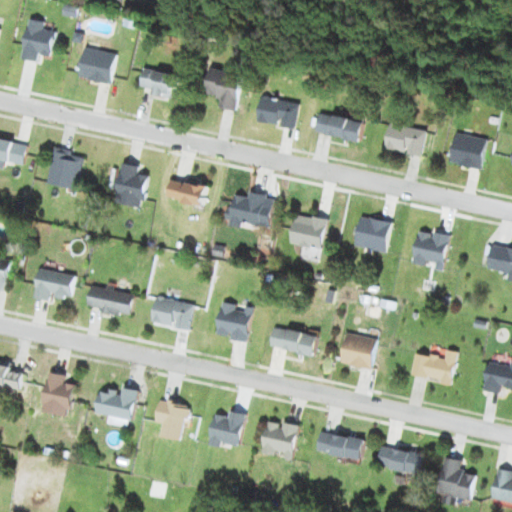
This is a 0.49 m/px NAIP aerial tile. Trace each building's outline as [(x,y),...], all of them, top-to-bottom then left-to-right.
[(64,14),(78,18),(81,7),(67,4),(64,14)] [(25,59),(39,61),(40,54),(53,56),(57,31),(45,29),(46,21),(30,19),(25,59)] [(74,40),(84,43),(86,34),(77,31),(74,40)] [(119,54),(88,46),(80,77),(112,84),(119,54)] [(239,111),(245,73),(212,68),(207,94),(223,97),(221,108),(239,111)] [(178,73),(145,69),(143,87),(155,89),(155,95),(175,97),(178,73)] [(302,104),(264,97),(259,122),(297,128),(302,104)] [(361,141),(365,122),(321,113),(317,132),(361,141)] [(428,132),(390,124),(385,148),(423,156),(428,132)] [(489,139),(457,132),(451,163),(483,169),(489,139)] [(0,158),(25,165),(30,145),(0,137),(0,158)] [(51,184),(69,187),(68,191),(80,192),(85,157),(74,155),(75,150),(56,147),(51,184)] [(118,203),(145,207),(150,174),(140,173),(141,165),(124,163),(118,203)] [(169,198),(206,205),(210,184),(189,180),(188,183),(173,180),(169,198)] [(271,227),(277,200),(269,198),(270,194),(251,191),(250,197),(236,194),(234,208),(230,207),(227,225),(242,228),(243,222),(271,227)] [(324,249),(328,219),(295,214),(291,244),(324,249)] [(393,222),(361,215),(355,246),(387,253),(393,222)] [(433,231),(433,233),(419,230),(413,261),(436,266),(436,269),(445,270),(451,235),(433,231)] [(490,270),(511,274),(511,248),(495,245),(490,270)] [(0,288),(9,290),(14,260),(0,257),(0,288)] [(37,298),(53,300),(54,295),(74,298),(77,274),(41,269),(37,298)] [(90,309),(134,314),(137,292),(93,287),(90,309)] [(154,323),(192,329),(196,303),(158,297),(154,323)] [(250,342),(255,306),(246,305),(246,306),(223,304),(219,334),(230,336),(229,340),(250,342)] [(316,355),(320,335),(275,327),(272,346),(316,355)] [(379,339),(347,332),(340,362),(372,369),(379,339)] [(416,352),(412,374),(442,380),(442,383),(453,385),(459,351),(448,349),(447,357),(416,352)] [(25,374),(12,370),(14,363),(0,360),(0,385),(22,391),(25,374)] [(511,365),(490,362),(485,390),(503,393),(504,387),(511,388),(511,365)] [(44,412),(71,417),(77,384),(66,382),(67,375),(52,372),(44,412)] [(139,390),(123,387),(121,393),(102,390),(98,413),(111,415),(110,423),(132,427),(139,390)] [(184,441),(190,406),(161,400),(157,422),(164,423),(161,436),(184,441)] [(242,446),(248,413),(232,411),(231,416),(216,414),(211,445),(221,446),(222,443),(242,446)] [(263,453),(277,455),(277,451),(286,453),(285,459),(294,461),(301,425),(283,421),(283,423),(269,421),(263,453)] [(366,440),(321,432),(318,452),(363,459),(366,440)] [(379,466),(423,474),(427,454),(382,446),(379,466)] [(473,500),(478,473),(462,471),(464,460),(447,457),(441,493),(445,494),(444,503),(457,505),(458,497),(473,500)]
